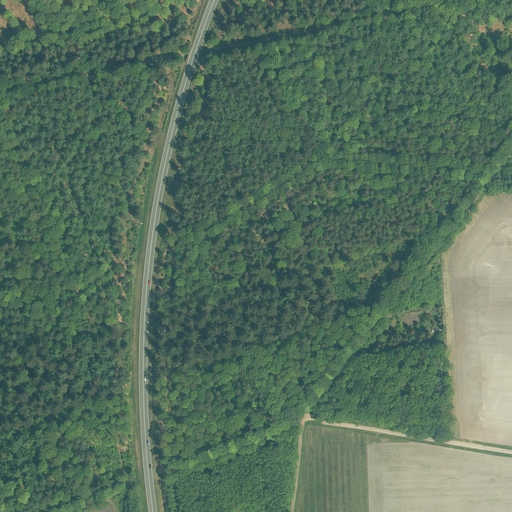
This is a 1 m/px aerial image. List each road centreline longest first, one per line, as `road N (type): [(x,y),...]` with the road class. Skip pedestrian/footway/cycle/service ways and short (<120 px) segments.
road 1 (trunk): [(152,511),(142,352),(153,225),(169,133),(214,0)]
road 2 (track): [(511,153),(303,417)]
road 3 (track): [(69,298),(42,448),(27,481),(0,492)]
road 4 (track): [(303,417),(511,452)]
road 5 (track): [(0,127),(76,255),(69,298)]
road 6 (track): [(499,168),(322,153)]
